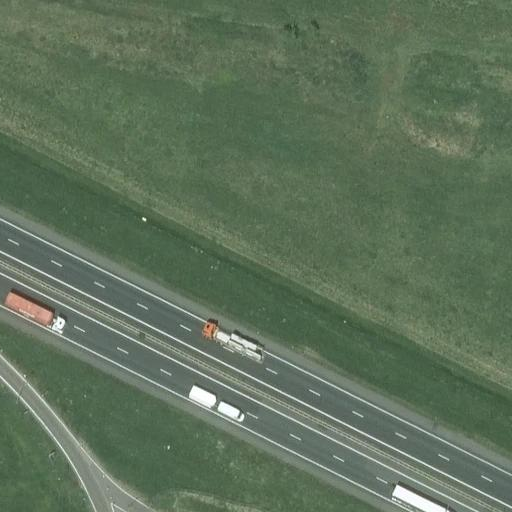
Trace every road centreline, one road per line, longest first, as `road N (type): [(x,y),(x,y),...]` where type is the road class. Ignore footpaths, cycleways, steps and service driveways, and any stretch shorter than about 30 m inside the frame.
road 1 (motorway): [(511,493),(0,236)]
road 2 (motorway): [(511,180),(192,136),(0,98)]
road 3 (motorway): [(0,297),(434,511)]
road 4 (motorway): [(0,356),(252,511)]
road 5 (motorway): [(0,365),(95,487)]
